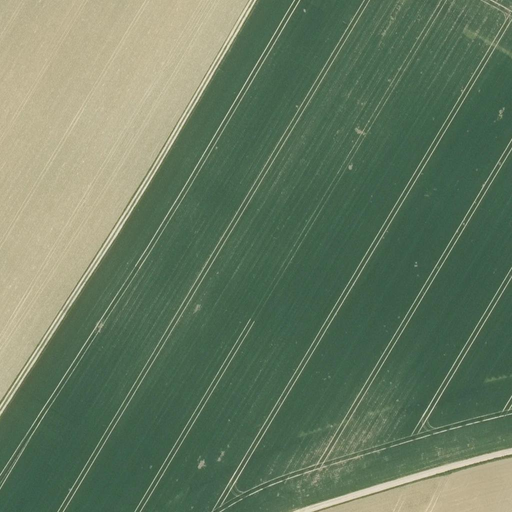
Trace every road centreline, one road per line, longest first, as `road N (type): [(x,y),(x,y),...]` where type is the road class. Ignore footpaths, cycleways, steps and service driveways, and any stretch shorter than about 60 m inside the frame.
road 1 (track): [(252,0),(0,410)]
road 2 (track): [(511,451),(302,511)]
